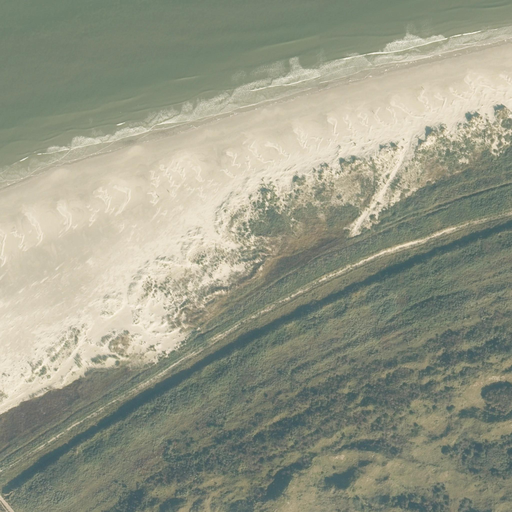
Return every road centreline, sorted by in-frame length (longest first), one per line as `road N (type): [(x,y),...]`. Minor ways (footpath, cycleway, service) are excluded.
road 1 (track): [(0,472),(297,291),(511,209)]
road 2 (track): [(355,264),(436,85)]
